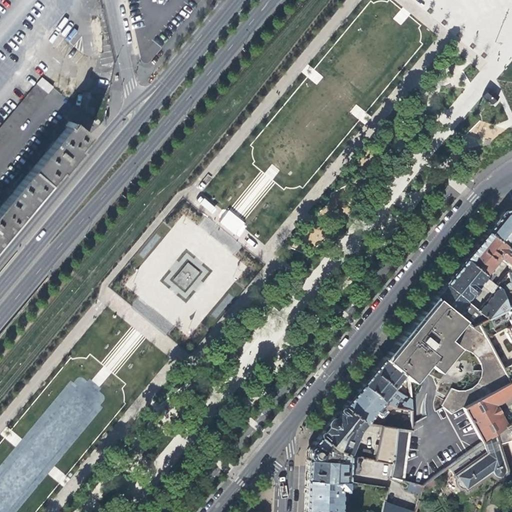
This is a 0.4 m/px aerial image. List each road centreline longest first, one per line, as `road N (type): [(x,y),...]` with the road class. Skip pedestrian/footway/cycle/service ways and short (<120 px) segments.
road 1 (secondary): [(33,267),(121,180),(271,0)]
road 2 (secondary): [(299,417),(474,199),(511,176)]
road 3 (secondary): [(174,81),(47,232),(33,267)]
road 4 (residential): [(137,109),(104,136),(0,260)]
